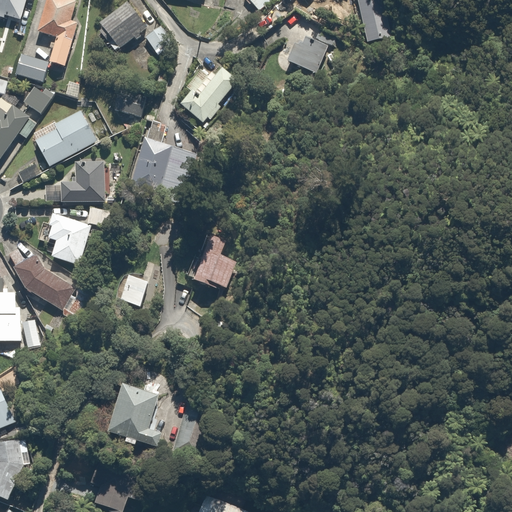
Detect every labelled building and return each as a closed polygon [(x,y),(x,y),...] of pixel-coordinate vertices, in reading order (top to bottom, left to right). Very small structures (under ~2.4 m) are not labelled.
[(31,0),(0,0),(0,12),(27,20),(31,0)] [(82,2),(74,0),(50,0),(42,35),(57,39),(51,64),(51,65),(71,70),(81,26),(76,24),(82,2)] [(250,0),(259,10),(270,0),(250,0)] [(151,29),(130,3),(102,26),(123,52),(151,29)] [(300,35),(304,37),(300,45),(296,44),(288,65),(320,77),(331,48),(334,49),(338,38),(303,25),(300,35)] [(159,29),(146,39),(160,58),(173,49),(159,29)] [(51,64),(25,57),(19,77),(46,84),(51,64)] [(197,95),(186,108),(208,127),(244,85),(226,70),(218,79),(214,75),(210,79),(201,72),(188,88),(197,95)] [(9,78),(0,76),(0,92),(8,93),(9,78)] [(52,99),(36,89),(26,105),(43,114),(52,99)] [(146,97),(120,93),(117,112),(143,116),(146,97)] [(11,114),(0,107),(0,159),(5,162),(31,118),(14,108),(11,114)] [(50,167),(109,143),(101,125),(90,130),(84,114),(56,126),(58,131),(38,139),(50,167)] [(201,155),(152,143),(139,193),(189,205),(201,155)] [(108,204),(107,165),(81,166),(81,185),(64,186),(64,205),(108,204)] [(54,225),(45,223),(41,241),(58,245),(55,260),(86,267),(95,226),(56,217),(54,225)] [(249,249),(218,238),(209,264),(198,260),(190,282),(232,297),(249,249)] [(86,284),(46,265),(42,257),(37,260),(29,245),(10,255),(32,296),(72,315),(86,284)] [(2,274),(0,273),(0,343),(23,344),(24,309),(20,309),(20,295),(12,295),(12,282),(2,282),(2,274)] [(153,282),(136,275),(125,306),(141,312),(153,282)] [(41,323),(27,323),(28,348),(42,347),(41,323)] [(160,396),(124,388),(113,441),(160,451),(164,433),(153,431),(160,396)] [(11,393),(0,397),(0,434),(25,423),(11,393)] [(208,409),(188,404),(175,457),(195,462),(208,409)] [(28,440),(0,447),(0,497),(20,506),(33,463),(28,440)] [(138,511),(146,480),(102,469),(97,488),(104,489),(99,510),(106,511),(138,511)] [(263,511),(208,491),(199,511),(263,511)]
